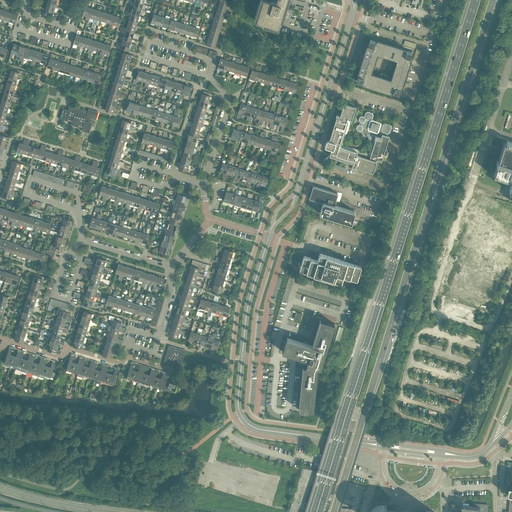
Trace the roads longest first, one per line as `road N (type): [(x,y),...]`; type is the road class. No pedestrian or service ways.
road 1 (primary): [(332,511),(492,0)]
road 2 (primary): [(474,0),(315,511)]
road 3 (tertiary): [(386,446),(267,430),(239,412),(245,322),(268,237)]
road 4 (tertiary): [(296,191),(353,11)]
road 5 (residential): [(211,76),(147,56),(151,42),(215,61)]
road 6 (residential): [(28,14),(23,30),(67,44),(71,28),(32,16)]
